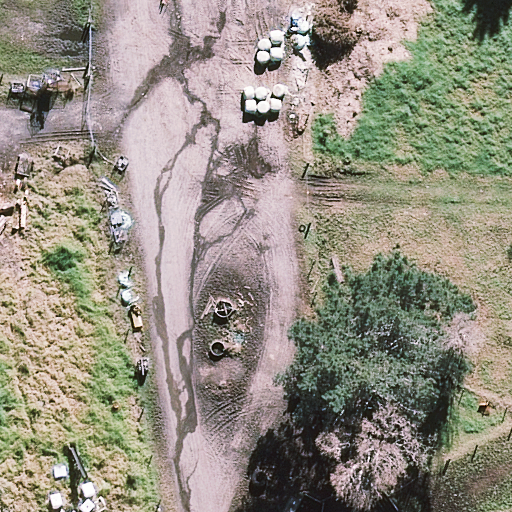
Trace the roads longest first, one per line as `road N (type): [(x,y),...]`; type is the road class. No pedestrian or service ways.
road 1 (track): [(138,0),(139,100),(199,511)]
road 2 (track): [(0,121),(139,100)]
